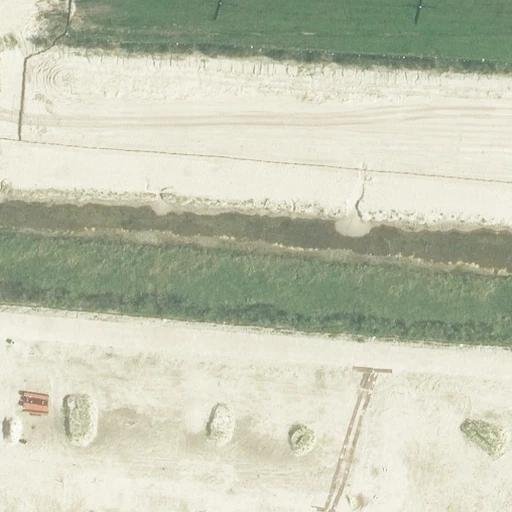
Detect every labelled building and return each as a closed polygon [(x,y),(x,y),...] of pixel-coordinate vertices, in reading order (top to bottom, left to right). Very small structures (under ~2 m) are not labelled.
[(1,400),(0,408),(0,414),(2,415),(1,432),(26,434),(29,388),(27,388),(27,387),(18,384),(8,386),(8,387),(4,386),(3,400),(1,400)] [(29,388),(26,434),(27,434),(27,432),(53,435),(54,419),(57,419),(58,405),(56,405),(56,395),(57,392),(43,391),(30,390),(30,388),(29,388)] [(98,405),(97,419),(99,419),(98,434),(125,437),(128,394),(127,394),(125,394),(125,393),(116,389),(106,391),(105,392),(101,392),(100,404),(98,405)] [(128,394),(125,437),(148,438),(151,395),(128,394)] [(151,395),(148,438),(170,440),(174,397),(151,395)] [(174,397),(170,440),(198,442),(199,427),(201,427),(202,413),(200,413),(201,400),(175,398),(175,397),(174,397)] [(243,416),(242,430),(243,430),(242,446),(269,448),(273,405),(272,405),(245,403),(244,416),(243,416)] [(273,405),(269,448),(292,450),(296,407),(273,405)] [(318,409),(315,452),(342,454),(344,438),(345,438),(346,424),(345,424),(346,411),(341,411),(341,410),(332,406),(322,408),(322,409),(319,409),(318,409)] [(296,407),(292,450),(315,452),(318,409),(296,407)] [(403,424),(402,439),(404,439),(402,454),(430,456),(433,412),(432,412),(432,414),(406,412),(405,424),(403,424)] [(433,412),(430,456),(454,458),(457,413),(433,412)] [(457,413),(454,458),(481,461),(482,445),(484,445),(485,431),(484,431),(485,418),(458,416),(458,414),(457,413)] [(12,455),(11,467),(23,468),(24,456),(12,455)] [(24,456),(23,468),(35,468),(36,456),(24,456)] [(109,465),(109,474),(122,475),(123,466),(109,465)] [(123,466),(122,475),(135,476),(136,467),(123,466)] [(155,468),(154,478),(167,479),(168,469),(155,468)] [(168,469),(167,479),(181,480),(182,470),(168,469)] [(254,476),(253,486),(266,487),(267,477),(254,476)] [(267,477),(266,487),(280,488),(280,478),(267,477)] [(299,480),(298,489),(312,490),(313,481),(299,480)] [(67,481),(66,495),(76,495),(77,482),(67,481)] [(313,481),(312,490),(325,491),(326,482),(313,481)] [(414,482),(414,492),(427,493),(428,484),(414,482)] [(0,511),(42,511),(45,497),(30,495),(30,493),(16,491),(16,493),(3,491),(0,509),(0,511)] [(461,492),(460,504),(472,505),(473,493),(461,492)] [(438,493),(437,502),(450,503),(451,494),(438,493)]
